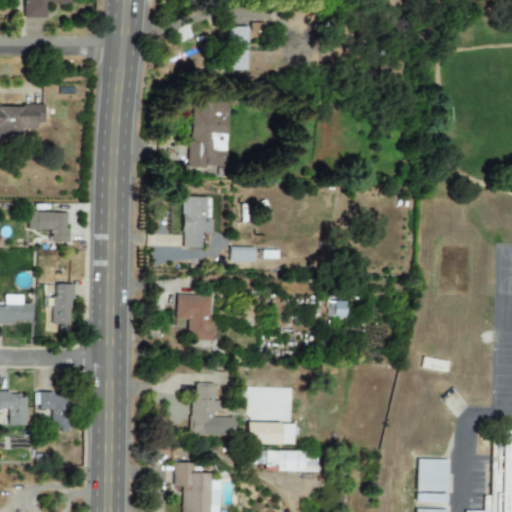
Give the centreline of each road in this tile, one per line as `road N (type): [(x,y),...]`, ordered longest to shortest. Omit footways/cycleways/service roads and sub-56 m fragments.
road 1 (primary): [(124,0),(103,511)]
road 2 (residential): [(122,45),(0,43)]
